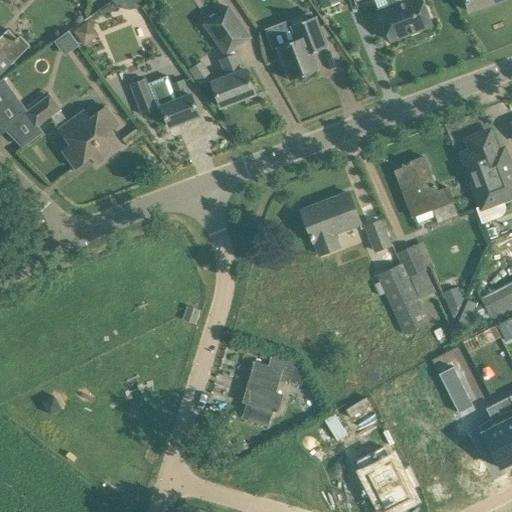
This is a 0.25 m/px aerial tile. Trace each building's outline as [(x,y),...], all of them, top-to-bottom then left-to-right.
[(432,24),(424,6),(422,0),(405,0),(378,11),(389,41),(432,24)] [(466,0),(470,11),(499,0),(466,0)] [(228,8),(204,24),(225,53),(233,48),(249,37),(229,7),(228,8)] [(287,21),(263,30),(271,50),(277,47),(290,80),(318,69),(311,52),(327,46),(316,16),(312,18),(289,26),(287,21)] [(88,20),(73,31),(84,46),(94,39),(95,31),(88,20)] [(0,58),(6,52),(15,61),(30,46),(20,36),(18,39),(9,30),(0,38),(0,58)] [(52,42),(60,53),(72,46),(64,34),(52,42)] [(212,83),(221,106),(255,93),(245,70),(242,71),(235,55),(226,59),(220,61),(226,77),(212,83)] [(141,115),(156,109),(156,108),(161,106),(169,127),(199,115),(191,95),(188,96),(182,80),(171,85),(167,76),(148,84),(146,79),(130,84),(141,115)] [(49,94),(25,112),(35,125),(36,124),(49,114),(58,108),(59,107),(49,94)] [(60,128),(59,129),(71,145),(62,151),(75,168),(99,150),(105,158),(122,146),(111,130),(119,124),(106,107),(90,119),(84,110),(68,122),(60,128)] [(473,152),(464,156),(471,174),(478,192),(481,202),(483,205),(476,208),(482,223),(502,215),(503,214),(504,212),(504,211),(505,209),(505,207),(505,206),(505,204),(504,203),(504,201),(503,199),(502,198),(511,194),(511,174),(505,156),(499,158),(489,131),(468,139),(469,142),(473,152)] [(412,217),(432,210),(437,223),(458,215),(453,202),(454,201),(448,187),(437,191),(424,157),(403,165),(408,177),(398,181),(412,217)] [(360,224),(355,211),(348,193),(301,211),(313,242),(314,241),(320,255),(340,247),(335,234),(360,224)] [(366,226),(376,252),(391,246),(381,220),(366,226)] [(414,243),(397,251),(419,299),(436,292),(414,243)] [(402,262),(376,275),(380,282),(374,285),(379,295),(384,292),(404,334),(429,323),(418,300),(419,299),(402,262)] [(495,324),(511,314),(511,282),(482,298),(486,306),(476,310),(482,321),(485,320),(487,325),(494,322),(495,324)] [(499,336),(493,326),(463,341),(468,352),(499,336)] [(296,363),(290,361),(271,356),(268,365),(254,361),(242,402),(277,412),(282,394),(275,392),(279,379),(291,382),(296,363)] [(452,367),(439,374),(459,413),(473,405),(453,367),(453,366),(452,367)] [(511,402),(511,407),(499,414),(511,439),(511,394),(508,396),(511,402)] [(491,419),(477,425),(500,468),(511,462),(511,439),(499,414),(494,404),(485,408),(491,419)] [(409,497),(383,446),(356,460),(362,496),(366,494),(365,493),(374,489),(374,490),(375,490),(385,510),(409,497)]
